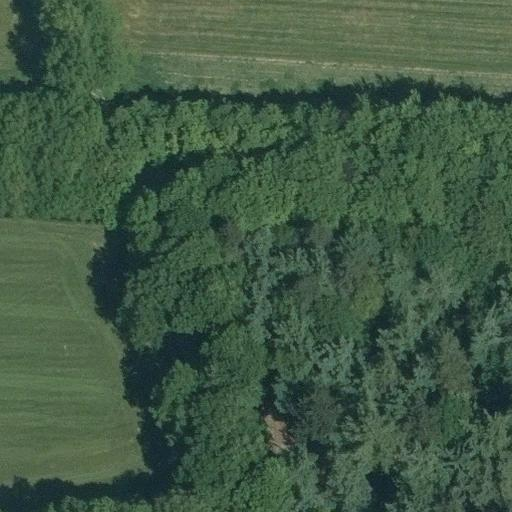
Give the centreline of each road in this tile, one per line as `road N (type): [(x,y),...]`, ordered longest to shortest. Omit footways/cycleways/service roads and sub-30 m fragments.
road 1 (track): [(117,172),(511,198)]
road 2 (track): [(117,172),(235,511)]
road 3 (track): [(64,0),(117,172)]
